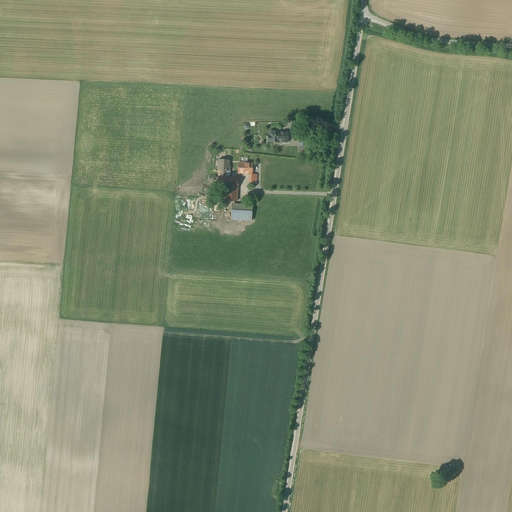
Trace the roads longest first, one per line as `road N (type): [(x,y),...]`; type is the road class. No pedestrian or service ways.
road 1 (unclassified): [(284,511),(363,17)]
road 2 (unclassified): [(363,17),(420,37),(511,47)]
